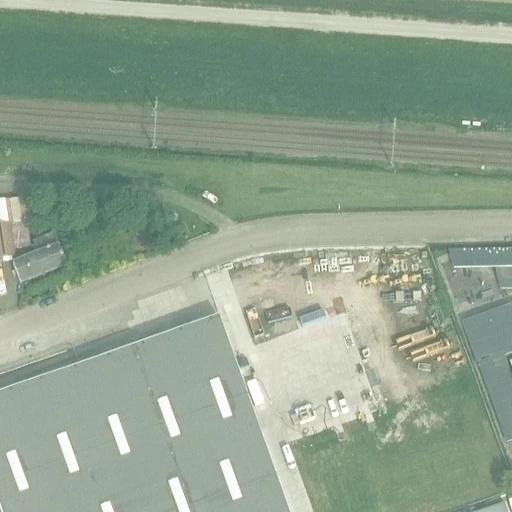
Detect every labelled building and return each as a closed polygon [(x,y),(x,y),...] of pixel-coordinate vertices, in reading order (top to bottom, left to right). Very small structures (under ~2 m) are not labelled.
[(0,194),(0,216),(22,216),(21,194),(0,194)] [(0,224),(0,253),(12,252),(8,223),(0,224)] [(175,237),(183,233),(180,226),(172,229),(175,237)] [(20,285),(65,267),(52,234),(31,242),(36,255),(12,265),(20,285)] [(511,256),(510,251),(447,252),(453,272),(493,271),(511,270),(511,256)] [(511,309),(464,327),(506,444),(511,441),(511,377),(510,378),(502,354),(511,350),(511,309)] [(0,511),(286,511),(218,319),(12,393),(0,397),(0,511)]
